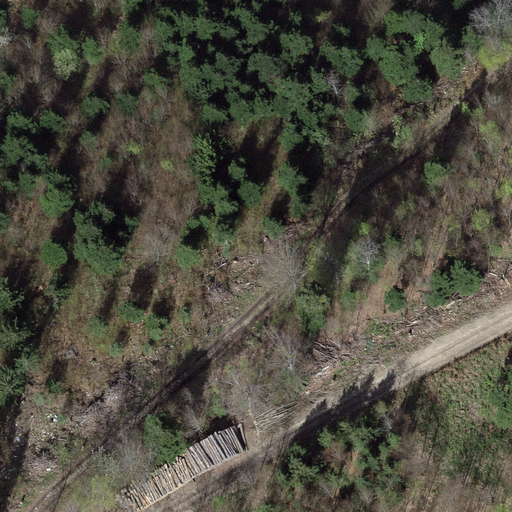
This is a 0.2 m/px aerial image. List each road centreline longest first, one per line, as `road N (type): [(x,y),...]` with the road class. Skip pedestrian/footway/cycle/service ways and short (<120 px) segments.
road 1 (track): [(40,511),(341,218),(511,64)]
road 2 (track): [(160,511),(370,383),(511,310)]
